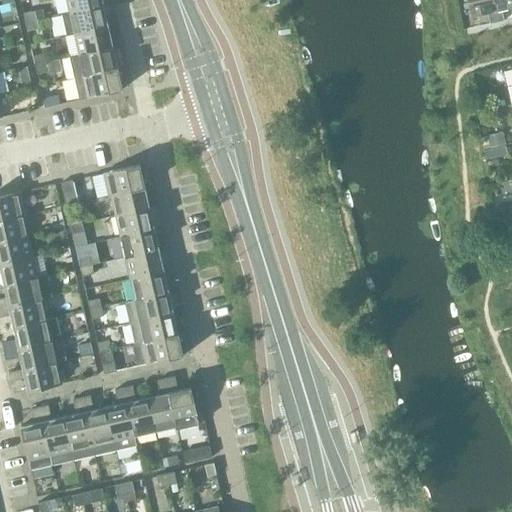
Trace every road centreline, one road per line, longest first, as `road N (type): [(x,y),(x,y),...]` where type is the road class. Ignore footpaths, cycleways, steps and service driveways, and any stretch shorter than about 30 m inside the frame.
road 1 (residential): [(244,511),(153,121)]
road 2 (tertiary): [(318,437),(244,199)]
road 3 (residential): [(0,157),(153,121)]
